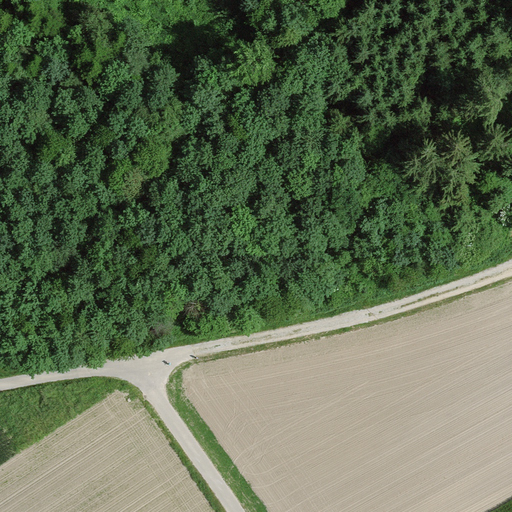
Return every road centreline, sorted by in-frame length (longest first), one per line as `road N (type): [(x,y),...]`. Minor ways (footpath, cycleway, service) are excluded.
road 1 (track): [(0,383),(405,310),(511,274)]
road 2 (track): [(134,362),(238,511)]
